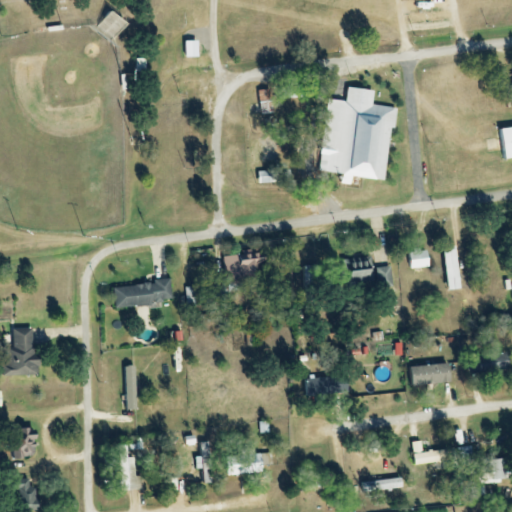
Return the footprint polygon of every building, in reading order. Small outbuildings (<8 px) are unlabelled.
[(96,30),(113,39),(122,21),(105,13),(96,30)] [(195,41),(182,42),(183,58),(195,58),(195,41)] [(506,77),(495,77),(496,89),(507,88),(506,77)] [(284,86),(284,98),(313,97),(312,85),(284,86)] [(381,181),(387,128),(393,129),(395,109),(370,106),(372,91),(345,88),(343,102),(325,100),(316,172),(339,175),(338,184),(347,185),(348,177),(381,181)] [(260,115),(272,112),(268,89),(255,91),(260,115)] [(511,127),(497,129),(501,159),(511,157),(511,127)] [(256,172),(256,184),(277,183),(277,182),(288,181),(288,171),(256,172)] [(446,291),(458,289),(452,247),(440,249),(446,291)] [(426,268),(425,250),(406,251),(407,269),(426,268)] [(221,257),(224,284),(207,286),(209,300),(228,298),(227,292),(240,291),(239,282),(260,280),(258,253),(221,257)] [(390,288),(389,267),(370,268),(369,258),(339,260),(341,283),(372,281),(372,289),(390,288)] [(112,308),(149,306),(148,302),(170,301),(169,279),(151,280),(151,285),(111,287),(112,308)] [(195,310),(194,287),(185,287),(186,311),(195,310)] [(2,377),(34,376),(32,328),(10,329),(11,348),(1,348),(2,377)] [(467,358),(469,375),(506,370),(504,354),(467,358)] [(407,366),(408,385),(447,384),(447,365),(407,366)] [(123,411),(134,410),(133,367),(122,367),(123,411)] [(304,397),(346,393),(344,376),(302,380),(304,397)] [(32,457),(31,430),(8,430),(9,458),(32,457)] [(411,465),(446,462),(445,450),(421,452),(420,442),(409,443),(411,465)] [(194,469),(200,469),(200,484),(209,484),(208,443),(198,443),(199,457),(193,457),(194,469)] [(126,458),(126,445),(117,446),(118,490),(141,490),(141,476),(133,477),(133,458),(126,458)] [(457,468),(472,466),(469,446),(454,448),(457,468)] [(261,473),(260,466),(271,465),(270,454),(253,455),(252,449),(238,450),(239,456),(223,457),(224,476),(261,473)] [(506,479),(505,459),(483,460),(484,469),(469,470),(470,485),(499,484),(499,480),(506,479)] [(27,480),(12,480),(12,511),(34,510),(33,487),(27,487),(27,480)] [(360,482),(360,492),(401,489),(400,480),(360,482)] [(478,496),(478,492),(482,491),(481,487),(470,487),(470,496),(478,496)]
